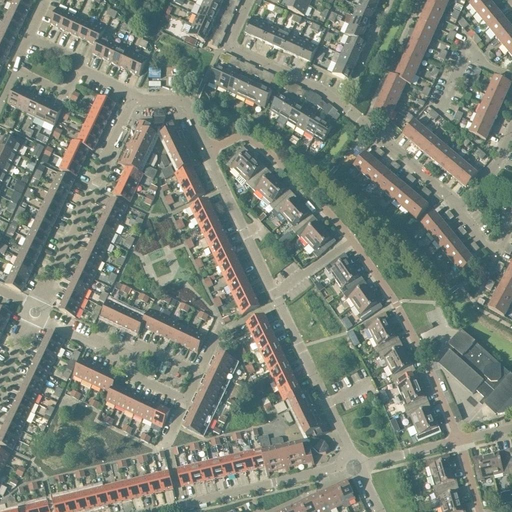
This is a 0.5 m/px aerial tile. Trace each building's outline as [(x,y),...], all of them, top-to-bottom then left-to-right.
[(33,1),(29,0),(13,0),(12,3),(28,11),(33,1)] [(221,6),(207,0),(204,0),(201,8),(217,15),(221,6)] [(308,8),(292,0),(288,10),(304,17),(308,8)] [(378,6),(365,0),(360,0),(357,8),(373,15),(378,6)] [(445,0),(444,0),(430,0),(428,4),(445,12),(449,2),(445,0)] [(490,3),(487,0),(476,0),(469,6),(476,14),(490,3)] [(28,11),(12,3),(8,13),(24,20),(28,11)] [(497,11),(490,3),(476,14),(483,22),(497,11)] [(445,12),(428,4),(424,13),(440,21),(445,12)] [(217,15),(201,8),(197,17),(213,25),(217,15)] [(373,15),(357,8),(353,17),(369,24),(373,15)] [(67,14),(58,9),(50,25),(60,30),(67,14)] [(503,19),(497,11),(483,22),(489,30),(503,19)] [(24,20),(8,13),(4,22),(20,30),(24,20)] [(440,21),(424,13),(420,23),(436,30),(440,21)] [(77,18),(67,14),(60,30),(69,34),(77,18)] [(353,18),(347,16),(344,23),(349,25),(349,26),(365,33),(369,24),(353,17),(353,18)] [(213,25),(197,17),(192,27),(209,34),(213,25)] [(86,22),(77,18),(69,34),(78,38),(86,22)] [(262,23),(252,19),(245,35),(254,39),(262,23)] [(509,27),(503,19),(489,30),(496,38),(509,27)] [(20,30),(4,22),(0,29),(0,31),(15,39),(20,30)] [(95,27),(86,22),(78,38),(87,43),(95,27)] [(271,27),(262,23),(254,39),(264,43),(271,27)] [(436,30),(420,23),(416,32),(432,40),(436,30)] [(365,33),(349,26),(345,36),(349,38),(349,37),(361,43),(365,33)] [(105,31),(95,27),(87,43),(96,47),(97,47),(100,39),(101,39),(105,31)] [(209,34),(192,27),(188,36),(204,43),(209,34)] [(280,31),(271,27),(264,43),(273,48),(280,31)] [(511,37),(511,29),(509,27),(496,38),(502,46),(511,37)] [(15,39),(0,31),(0,42),(11,48),(15,39)] [(290,36),(280,31),(273,48),(282,52),(290,36)] [(432,40),(416,32),(411,42),(428,49),(432,40)] [(299,40),(290,36),(282,52),(291,56),(299,40)] [(361,43),(349,37),(349,38),(345,47),(361,54),(366,44),(361,43)] [(511,50),(511,37),(502,46),(508,54),(511,50)] [(186,38),(184,43),(194,48),(197,43),(186,38)] [(101,39),(100,39),(97,47),(96,47),(92,55),(102,60),(110,43),(101,39)] [(308,44),(299,40),(291,56),(301,60),(308,44)] [(11,48),(0,42),(0,54),(7,57),(11,48)] [(428,49),(411,42),(407,51),(423,58),(428,49)] [(119,48),(110,43),(102,60),(111,64),(119,48)] [(318,48),(308,44),(301,60),(310,65),(318,48)] [(361,54),(345,47),(341,56),(357,63),(361,54)] [(128,52),(119,48),(111,64),(120,68),(128,52)] [(423,58),(407,51),(403,60),(419,68),(423,58)] [(137,57),(128,52),(120,68),(130,73),(137,57)] [(341,56),(335,54),(331,63),(336,65),(353,73),(357,63),(341,56)] [(147,61),(137,57),(130,73),(139,77),(147,61)] [(419,68),(403,60),(399,70),(415,77),(419,68)] [(353,73),(336,65),(332,75),(348,82),(353,73)] [(225,72),(216,68),(208,84),(218,88),(225,72)] [(399,70),(395,78),(394,79),(406,84),(406,85),(411,87),(415,77),(399,70)] [(234,76),(225,72),(218,88),(227,92),(234,76)] [(244,80),(234,76),(227,92),(236,97),(244,80)] [(395,78),(390,76),(386,86),(402,94),(406,85),(406,84),(394,79),(395,78)] [(511,85),(495,78),(490,88),(507,95),(511,85)] [(253,85),(244,80),(236,97),(246,101),(253,85)] [(262,89),(253,85),(246,101),(255,105),(262,89)] [(402,94),(386,86),(381,95),(398,103),(402,94)] [(507,95),(490,88),(486,97),(503,104),(507,95)] [(25,94),(15,89),(7,105),(17,110),(25,94)] [(272,93),(262,89),(255,105),(265,109),(272,93)] [(34,98),(25,94),(17,110),(26,114),(34,98)] [(398,103),(381,95),(377,105),(394,112),(398,103)] [(288,102),(279,97),(270,112),(279,118),(288,102)] [(503,104),(486,97),(482,106),(499,114),(503,104)] [(43,103),(34,98),(26,114),(35,119),(43,103)] [(115,105),(98,98),(94,107),(110,115),(115,105)] [(297,108),(288,102),(279,118),(288,123),(297,108)] [(52,107),(43,103),(35,119),(45,123),(52,107)] [(394,112),(377,105),(373,115),(389,122),(394,112)] [(499,114),(482,106),(478,115),(494,123),(499,114)] [(62,111),(52,107),(45,123),(54,128),(62,111)] [(110,115),(94,107),(89,117),(106,124),(110,115)] [(305,113),(297,108),(288,123),(296,128),(305,113)] [(165,122),(166,118),(162,112),(155,112),(152,118),(153,122),(152,118),(159,118),(159,122),(159,124),(164,124),(164,122),(165,122)] [(314,118),(305,113),(296,128),(305,134),(314,118)] [(494,123),(478,115),(474,125),(490,132),(494,123)] [(106,124),(89,117),(85,126),(101,134),(106,124)] [(323,124),(314,118),(305,134),(314,139),(323,124)] [(151,127),(138,121),(137,123),(140,124),(130,145),(127,143),(125,147),(128,148),(121,164),(118,162),(117,164),(126,169),(127,168),(139,174),(139,173),(157,137),(149,133),(151,127)] [(181,123),(180,121),(167,127),(169,133),(161,137),(179,173),(179,174),(191,168),(192,168),(201,164),(200,162),(197,163),(190,148),(193,147),(191,143),(188,145),(178,124),(181,123)] [(423,129),(414,122),(403,136),(411,143),(423,129)] [(332,129),(323,124),(314,139),(323,144),(332,129)] [(490,132),(474,125),(469,135),(486,142),(490,132)] [(101,134),(85,126),(81,135),(97,143),(101,134)] [(430,136),(423,129),(411,143),(419,150),(430,136)] [(97,143),(81,135),(77,144),(76,144),(89,150),(89,151),(92,152),(97,143)] [(438,142),(430,136),(419,150),(427,156),(438,142)] [(22,146),(5,138),(2,144),(0,143),(0,148),(17,157),(22,146)] [(77,144),(73,142),(68,152),(85,159),(89,151),(89,150),(76,144),(77,144)] [(446,149),(438,142),(427,156),(434,163),(446,149)] [(17,157),(0,148),(0,160),(13,167),(17,157)] [(248,153),(243,148),(226,166),(231,171),(233,169),(240,176),(253,161),(246,155),(248,153)] [(454,156),(446,149),(434,163),(442,169),(454,156)] [(85,159),(68,152),(64,161),(80,169),(85,159)] [(374,161),(365,154),(354,168),(362,175),(374,161)] [(157,157),(153,155),(148,166),(154,169),(157,161),(157,157)] [(170,166),(165,155),(161,157),(161,161),(164,169),(170,166)] [(462,162),(454,156),(442,169),(450,176),(462,162)] [(13,167),(0,160),(0,172),(8,177),(13,167)] [(80,169),(64,161),(59,171),(75,178),(80,169)] [(261,168),(253,161),(240,176),(247,182),(245,184),(250,189),(267,171),(262,166),(261,168)] [(381,168),(374,161),(362,175),(370,181),(381,168)] [(469,169),(462,162),(450,176),(458,183),(469,169)] [(29,163),(27,168),(33,171),(36,165),(29,163)] [(139,173),(139,174),(127,168),(126,169),(122,177),(138,185),(143,175),(139,173)] [(157,172),(148,168),(144,176),(153,181),(157,172)] [(175,176),(171,168),(161,172),(165,181),(175,176)] [(192,168),(191,168),(179,174),(179,173),(175,175),(180,185),(196,177),(192,168)] [(389,174),(381,168),(370,181),(377,188),(389,174)] [(478,176),(469,169),(458,183),(466,190),(478,176)] [(272,175),(267,171),(250,189),(255,193),(257,191),(264,198),(277,184),(270,177),(272,175)] [(74,182),(57,174),(53,184),(69,192),(74,182)] [(397,181),(389,174),(377,188),(385,195),(397,181)] [(24,176),(21,183),(27,185),(29,179),(24,176)] [(138,185),(122,177),(118,187),(134,194),(138,185)] [(200,186),(196,177),(180,185),(184,194),(200,186)] [(405,187),(397,181),(385,195),(393,201),(405,187)] [(18,182),(13,191),(22,195),(26,186),(18,182)] [(69,192),(53,184),(49,193),(65,201),(69,192)] [(284,190),(277,184),(264,198),(271,204),(269,206),(274,211),(291,194),(286,189),(284,190)] [(205,196),(200,186),(184,194),(189,204),(205,196)] [(134,194),(118,187),(113,196),(130,204),(134,194)] [(413,194),(405,187),(393,201),(401,208),(413,194)] [(65,201),(49,193),(44,202),(60,210),(65,201)] [(296,199),(291,194),(274,211),(278,216),(280,214),(286,221),(301,208),(295,201),(296,199)] [(420,200),(413,194),(401,208),(409,214),(420,200)] [(19,201),(12,197),(10,202),(17,206),(19,201)] [(128,208),(112,200),(107,210),(123,217),(128,208)] [(212,211),(207,200),(190,208),(195,219),(212,211)] [(409,214),(417,221),(429,207),(420,200),(409,214)] [(60,210),(44,202),(40,212),(56,219),(60,210)] [(308,215),(301,208),(286,221),(293,228),(291,230),(295,235),(314,218),(309,214),(308,215)] [(123,217),(107,210),(103,219),(119,226),(123,217)] [(217,220),(212,211),(195,219),(200,228),(217,220)] [(56,219),(40,212),(35,221),(52,228),(56,219)] [(442,223),(435,214),(421,226),(428,234),(442,223)] [(263,215),(257,221),(260,224),(266,218),(263,215)] [(318,223),(314,218),(295,235),(300,240),(302,238),(308,245),(323,232),(316,225),(318,223)] [(119,226),(103,219),(98,228),(114,236),(119,226)] [(221,230),(217,220),(200,228),(205,238),(221,230)] [(52,228),(35,221),(31,230),(47,238),(52,228)] [(448,230),(442,223),(428,234),(434,242),(448,230)] [(114,236),(98,228),(94,237),(110,245),(114,236)] [(47,238),(31,230),(27,239),(43,247),(47,238)] [(226,240),(221,230),(205,238),(209,248),(226,240)] [(455,238),(448,230),(434,242),(441,250),(455,238)] [(329,239),(323,232),(308,245),(315,252),(313,254),(317,259),(336,243),(331,238),(329,239)] [(110,245),(94,237),(90,246),(106,254),(110,245)] [(461,246),(455,238),(441,250),(447,258),(461,246)] [(43,247),(27,239),(22,248),(39,256),(43,247)] [(231,249),(226,240),(209,248),(214,257),(231,249)] [(106,254),(90,246),(85,256),(101,263),(106,254)] [(468,254),(461,246),(447,258),(454,266),(468,254)] [(39,256),(22,248),(18,258),(34,265),(39,256)] [(235,259),(231,249),(214,257),(219,267),(235,259)] [(454,266),(460,274),(474,263),(468,254),(454,266)] [(349,260),(345,255),(324,269),(328,274),(330,273),(336,281),(352,270),(347,262),(349,260)] [(101,263),(85,256),(81,265),(97,272),(101,263)] [(34,265),(18,258),(14,267),(30,275),(34,265)] [(240,269),(235,259),(219,267),(223,277),(240,269)] [(97,272),(81,265),(76,274),(93,282),(97,272)] [(30,275),(14,267),(9,276),(25,284),(30,275)] [(245,279),(240,269),(223,277),(228,287),(245,279)] [(358,278),(352,270),(336,281),(341,289),(339,290),(342,294),(338,297),(339,299),(363,282),(360,276),(358,278)] [(511,275),(508,273),(503,282),(511,286),(511,275)] [(93,282),(76,274),(72,283),(88,291),(93,282)] [(25,284),(9,276),(5,286),(21,293),(25,284)] [(250,288),(245,279),(228,287),(233,296),(250,288)] [(367,287),(363,282),(339,299),(340,300),(344,297),(347,301),(349,300),(355,307),(371,296),(365,288),(367,287)] [(511,286),(503,282),(498,291),(511,298),(511,286)] [(88,291),(72,283),(68,293),(84,300),(88,291)] [(254,298),(250,288),(233,296),(238,306),(254,298)] [(511,302),(511,298),(498,291),(493,300),(509,308),(511,302)] [(84,300),(68,293),(63,302),(80,309),(84,300)] [(376,304),(371,296),(355,307),(360,315),(358,317),(362,322),(382,308),(378,303),(376,304)] [(259,308),(254,298),(238,306),(242,316),(259,308)] [(509,308),(493,300),(488,309),(504,318),(509,308)] [(80,309),(63,302),(59,311),(75,319),(80,309)] [(118,306),(109,302),(101,318),(111,323),(118,306)] [(127,311),(118,306),(111,323),(120,327),(127,311)] [(11,314),(0,309),(0,321),(6,324),(11,314)] [(137,315),(127,311),(120,327),(129,331),(137,315)] [(159,316),(149,311),(145,319),(146,319),(142,327),(143,328),(151,332),(159,316)] [(391,330),(386,321),(388,320),(385,314),(363,325),(366,331),(369,330),(373,339),(391,330)] [(146,319),(145,319),(137,315),(129,331),(139,336),(143,328),(142,327),(146,319)] [(168,320),(159,316),(151,332),(161,336),(168,320)] [(235,320),(233,316),(228,318),(223,321),(224,325),(235,320)] [(268,326),(263,316),(246,324),(251,334),(268,326)] [(177,324),(168,320),(161,336),(170,341),(177,324)] [(187,329),(177,324),(170,341),(179,345),(187,329)] [(433,328),(431,324),(417,331),(419,336),(433,328)] [(273,336),(268,326),(251,334),(256,344),(273,336)] [(196,333),(187,329),(179,345),(188,349),(196,333)] [(400,343),(397,337),(395,338),(391,330),(373,339),(377,347),(375,348),(378,354),(400,343)] [(511,397),(511,377),(461,331),(448,345),(453,350),(439,365),(473,395),(476,392),(487,402),(484,406),(495,416),(497,414),(498,416),(510,413),(511,412),(511,410),(511,400),(510,399),(511,397)] [(65,340),(49,332),(44,342),(60,350),(65,340)] [(205,338),(196,333),(188,349),(198,354),(205,338)] [(277,346),(273,336),(256,344),(261,354),(277,346)] [(60,350),(44,342),(40,351),(56,359),(60,350)] [(405,358),(401,350),(403,349),(400,343),(378,354),(381,360),(384,359),(388,368),(405,358)] [(282,355),(277,346),(261,354),(265,363),(282,355)] [(56,359),(40,351),(36,360),(52,368),(56,359)] [(211,363),(209,367),(212,368),(210,373),(230,383),(234,373),(239,364),(219,354),(216,360),(213,358),(211,363)] [(287,365),(282,355),(265,363),(270,373),(287,365)] [(416,373),(412,366),(410,367),(405,358),(388,368),(392,376),(390,377),(393,383),(416,373)] [(52,368),(36,360),(31,370),(47,377),(52,368)] [(90,365),(81,360),(73,377),(83,381),(90,365)] [(75,367),(69,364),(64,374),(70,377),(75,367)] [(100,370),(90,365),(83,381),(92,386),(100,370)] [(291,375),(287,365),(270,373),(275,383),(291,375)] [(47,377),(31,370),(27,379),(43,387),(47,377)] [(109,374),(100,370),(92,386),(101,390),(109,374)] [(203,381),(201,385),(203,387),(201,392),(221,401),(226,392),(230,383),(210,373),(207,378),(205,377),(203,381)] [(420,390),(416,381),(418,380),(416,373),(393,383),(396,389),(398,388),(402,397),(420,390)] [(118,379),(109,374),(101,390),(110,394),(110,395),(114,387),(115,387),(118,379)] [(296,385),(291,375),(275,383),(279,393),(296,385)] [(43,387),(27,379),(22,388),(39,396),(43,387)] [(301,394),(300,394),(296,385),(279,393),(284,403),(288,401),(301,394)] [(123,391),(115,387),(114,387),(110,395),(110,394),(106,402),(116,407),(123,391)] [(39,396),(22,388),(18,397),(34,405),(39,396)] [(310,392),(309,390),(300,394),(301,394),(288,401),(306,438),(314,434),(316,439),(330,433),(329,431),(326,432),(316,412),(319,410),(317,407),(315,408),(307,393),(310,392)] [(428,404),(426,398),(424,399),(420,390),(402,397),(405,406),(403,407),(406,413),(428,404)] [(123,391),(116,407),(110,419),(116,422),(122,410),(125,411),(132,395),(123,391)] [(194,399),(192,404),(195,405),(192,410),(213,420),(217,410),(221,401),(201,392),(199,396),(196,395),(194,399)] [(142,400),(132,395),(125,411),(134,416),(142,400)] [(34,405),(18,397),(14,407),(30,414),(34,405)] [(151,404),(142,400),(134,416),(143,420),(151,404)] [(287,411),(283,403),(274,407),(278,416),(287,411)] [(160,408),(151,404),(143,420),(152,424),(160,408)] [(432,419),(429,410),(431,410),(428,404),(406,413),(408,419),(410,418),(414,427),(432,419)] [(462,421),(456,406),(452,408),(458,422),(462,421)] [(30,414),(14,407),(9,416),(26,423),(30,414)] [(170,413),(160,408),(152,424),(162,429),(170,413)] [(185,418),(183,422),(186,423),(183,429),(204,438),(208,429),(213,420),(192,410),(190,415),(187,414),(185,418)] [(293,423),(288,413),(283,415),(286,423),(289,425),(293,423)] [(26,423),(9,416),(5,425),(21,433),(26,423)] [(414,427),(418,436),(415,437),(418,443),(441,434),(438,428),(436,429),(432,419),(414,427)] [(21,433),(5,425),(1,434),(17,442),(21,433)] [(17,442),(1,434),(0,435),(0,445),(12,452),(17,442)] [(270,447),(268,436),(259,439),(261,449),(270,447)] [(316,453),(319,455),(326,455),(329,449),(325,443),(321,442),(321,443),(324,443),(322,449),(318,448),(317,447),(315,452),(316,453)] [(401,442),(396,445),(400,452),(404,449),(401,442)] [(305,453),(303,444),(263,454),(262,454),(266,468),(265,468),(268,477),(270,477),(269,474),(285,470),(286,473),(290,472),(289,469),(311,464),(312,466),(314,466),(311,452),(305,453)] [(263,454),(262,450),(251,452),(255,470),(265,468),(266,468),(262,454),(263,454)] [(10,456),(0,451),(0,463),(5,466),(10,456)] [(255,470),(251,452),(241,455),(245,473),(255,470)] [(509,476),(504,452),(498,453),(498,456),(489,458),(493,477),(502,475),(503,477),(509,476)] [(245,473),(241,455),(230,457),(234,475),(245,473)] [(451,472),(448,463),(450,462),(449,455),(425,462),(427,469),(429,468),(432,478),(451,472)] [(234,475),(230,457),(220,460),(224,478),(234,475)] [(489,458),(479,460),(478,458),(472,459),(478,483),(484,482),(484,479),(493,477),(489,458)] [(224,478),(220,460),(209,462),(213,480),(224,478)] [(213,480),(209,462),(199,465),(203,483),(213,480)] [(203,483),(199,465),(188,468),(192,485),(203,483)] [(192,485),(188,468),(177,470),(181,488),(192,485)] [(173,490),(169,472),(158,475),(162,493),(173,490)] [(458,487),(456,481),(454,482),(451,472),(432,478),(435,487),(432,487),(434,494),(458,487)] [(162,493),(158,475),(147,477),(152,495),(162,493)] [(152,495),(147,477),(137,480),(141,498),(152,495)] [(141,498),(137,480),(126,482),(131,500),(141,498)] [(131,500),(126,482),(116,485),(120,503),(131,500)] [(355,500),(347,482),(338,487),(347,508),(350,506),(349,503),(355,500)] [(120,503),(116,485),(105,487),(109,505),(120,503)] [(109,505),(105,487),(95,490),(99,508),(109,505)] [(347,508),(338,487),(328,491),(336,509),(342,506),(344,509),(347,508)] [(460,503),(457,494),(459,493),(458,487),(434,494),(436,500),(438,499),(441,509),(460,503)] [(99,508),(95,490),(84,492),(88,510),(99,508)] [(336,509),(328,491),(319,495),(326,511),(330,511),(336,509)] [(81,511),(88,510),(84,492),(74,495),(77,511),(81,511)] [(77,511),(74,495),(63,498),(66,511),(77,511)] [(326,511),(319,495),(310,500),(315,511),(326,511)] [(17,509),(15,498),(6,500),(8,511),(17,509)] [(66,511),(63,498),(52,500),(55,511),(66,511)] [(315,511),(310,500),(300,504),(304,511),(315,511)] [(49,511),(47,502),(17,510),(17,511),(49,511)] [(464,511),(465,511),(464,511),(462,511),(460,503),(441,509),(441,511),(464,511)]
